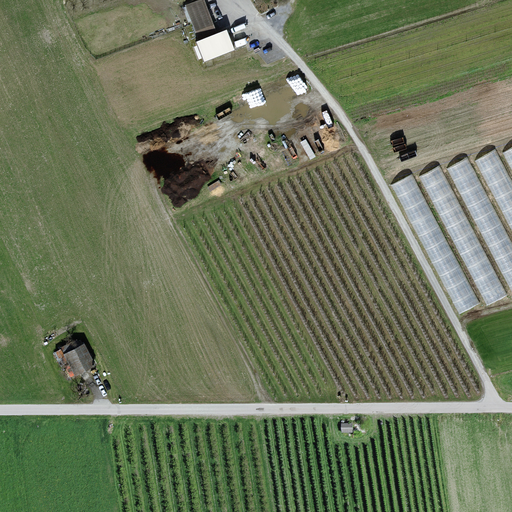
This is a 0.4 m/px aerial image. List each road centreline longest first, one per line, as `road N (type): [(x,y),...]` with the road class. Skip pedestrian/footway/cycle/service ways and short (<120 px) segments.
road 1 (unclassified): [(497,405),(0,409)]
road 2 (unclassified): [(497,405),(391,191),(297,54),(247,7)]
